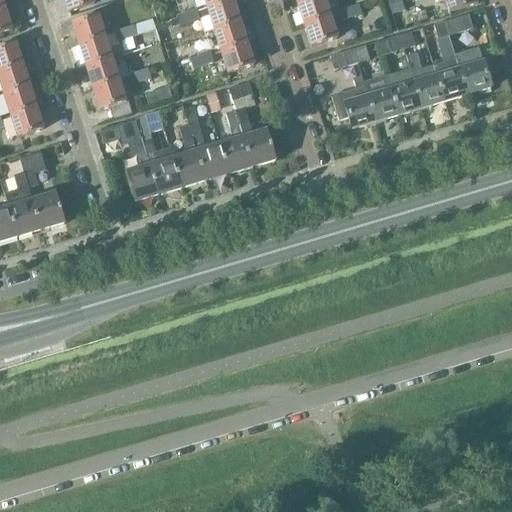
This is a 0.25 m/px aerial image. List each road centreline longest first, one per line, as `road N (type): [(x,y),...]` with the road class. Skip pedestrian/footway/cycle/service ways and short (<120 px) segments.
road 1 (residential): [(0,494),(511,341)]
road 2 (tertiary): [(168,286),(511,186)]
road 3 (residential): [(34,0),(117,257)]
road 4 (residential): [(117,257),(324,202)]
road 5 (residential): [(324,202),(260,0)]
road 6 (residential): [(324,202),(511,141)]
road 7 (tertiary): [(0,341),(168,286)]
road 8 (tertiary): [(168,286),(0,322)]
road 9 (residential): [(117,257),(0,290)]
